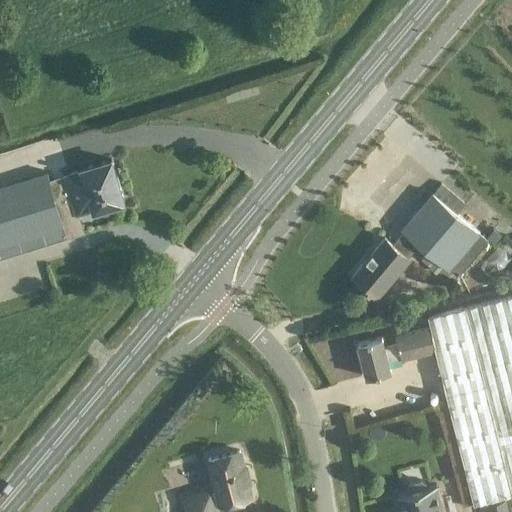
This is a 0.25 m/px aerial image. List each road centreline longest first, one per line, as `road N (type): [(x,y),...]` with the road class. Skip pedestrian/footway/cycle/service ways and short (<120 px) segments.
road 1 (secondary): [(192,282),(431,0)]
road 2 (secondary): [(0,511),(192,282)]
road 3 (unclassified): [(324,511),(313,437),(282,366),(192,282)]
